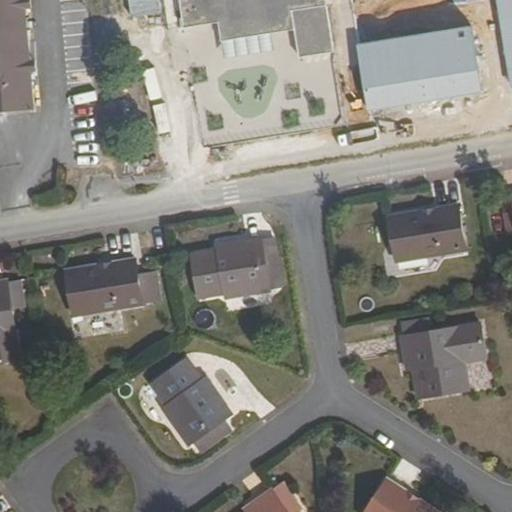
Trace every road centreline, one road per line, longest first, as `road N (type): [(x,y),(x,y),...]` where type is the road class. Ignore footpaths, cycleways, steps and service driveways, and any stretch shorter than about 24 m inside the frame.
road 1 (residential): [(0,231),(299,186)]
road 2 (residential): [(299,186),(511,149)]
road 3 (residential): [(511,510),(331,396)]
road 4 (residential): [(331,396),(299,186)]
road 5 (residential): [(331,396),(161,511)]
road 6 (residential): [(40,511),(39,491),(55,455),(90,437),(129,445),(155,476)]
